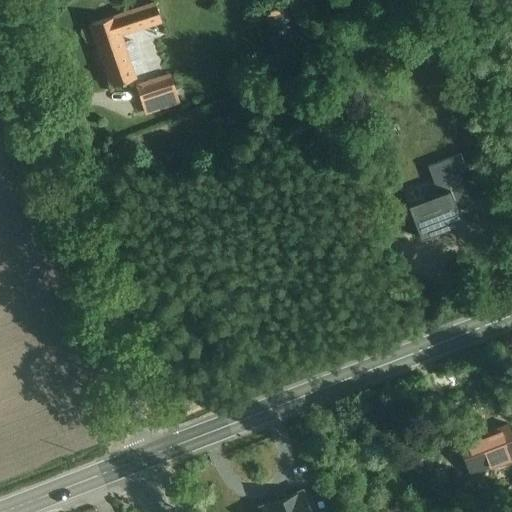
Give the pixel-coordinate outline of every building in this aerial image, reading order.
[(168,39),(156,4),(93,26),(115,89),(147,78),(137,49),(168,39)] [(168,76),(135,86),(144,113),(177,103),(168,76)] [(428,246),(477,228),(463,189),(414,207),(428,246)] [(471,473),(511,459),(511,429),(508,419),(458,436),(471,473)] [(262,511),(313,511),(304,488),(260,506),(262,511)]
